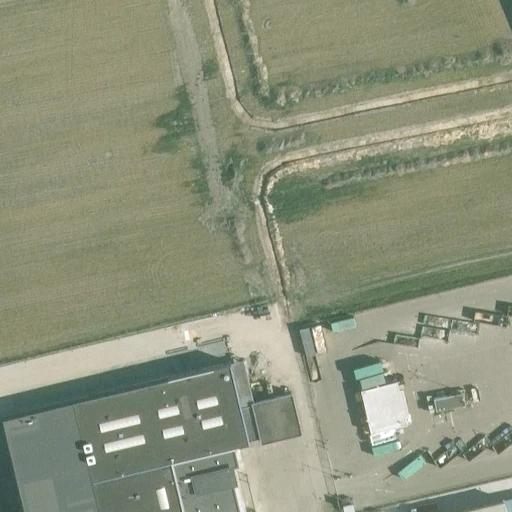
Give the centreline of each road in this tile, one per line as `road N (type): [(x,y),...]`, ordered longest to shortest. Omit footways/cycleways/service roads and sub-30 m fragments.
road 1 (unknown): [(511,377),(474,364),(348,354),(337,375),(343,410)]
road 2 (unknown): [(359,474),(434,425),(511,392)]
